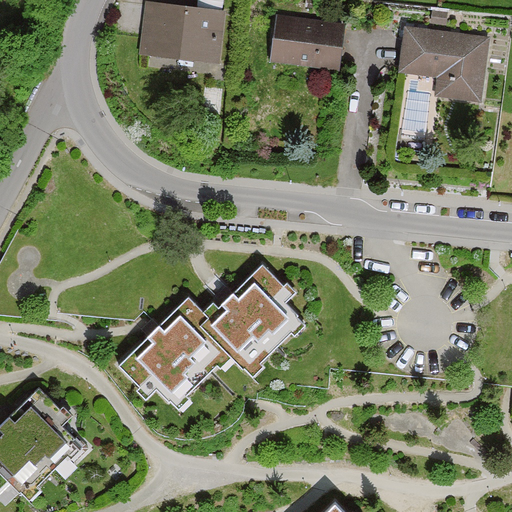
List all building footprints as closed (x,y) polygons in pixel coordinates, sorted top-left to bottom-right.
[(233,18),(149,5),(140,60),(224,74),(233,18)] [(345,23),(281,15),(274,67),(338,75),(345,23)] [(491,37),(404,26),(398,72),(438,77),(436,97),(483,103),(491,37)] [(261,278),(209,327),(229,349),(247,368),(299,320),(261,278)] [(209,327),(189,305),(135,355),(175,399),(229,349),(209,327)] [(32,406),(0,435),(0,475),(1,477),(18,495),(70,447),(32,406)] [(345,511),(333,498),(318,511),(345,511)]
